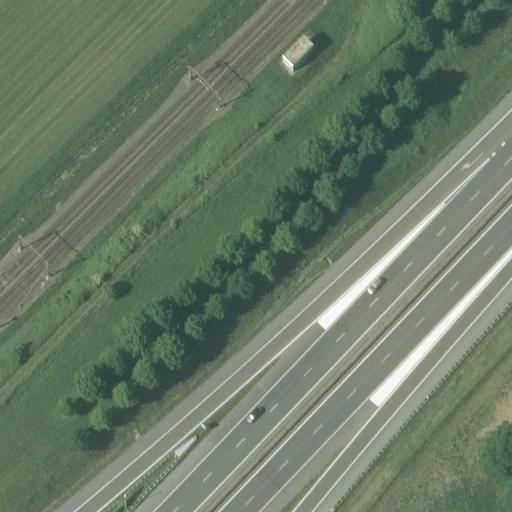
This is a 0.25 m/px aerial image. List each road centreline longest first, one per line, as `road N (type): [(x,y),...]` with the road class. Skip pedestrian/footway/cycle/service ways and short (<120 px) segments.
road 1 (motorway): [(498,168),(310,313),(85,511)]
road 2 (motorway): [(498,168),(170,511)]
road 3 (motorway): [(239,511),(511,226)]
road 4 (motorway): [(303,511),(511,251)]
